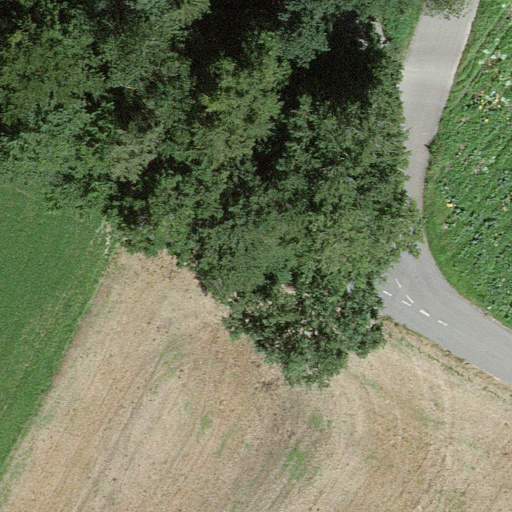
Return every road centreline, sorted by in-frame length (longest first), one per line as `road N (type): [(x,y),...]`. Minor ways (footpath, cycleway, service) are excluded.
road 1 (unclassified): [(382,274),(0,86)]
road 2 (unclassified): [(382,274),(411,109),(449,0)]
road 3 (track): [(5,88),(197,0)]
road 4 (unclassified): [(511,358),(382,274)]
road 5 (track): [(353,0),(411,109)]
